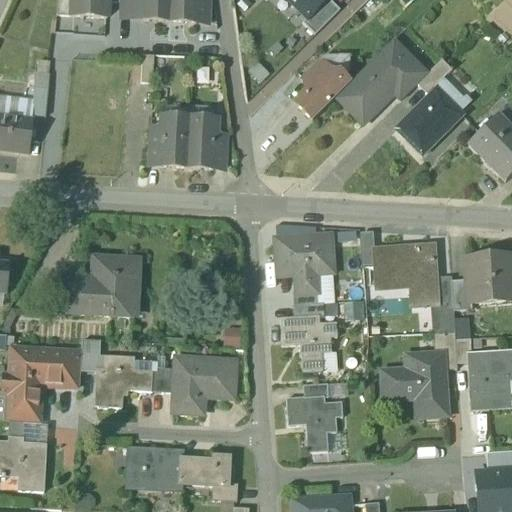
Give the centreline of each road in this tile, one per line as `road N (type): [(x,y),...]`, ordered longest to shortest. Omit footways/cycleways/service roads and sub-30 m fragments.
road 1 (residential): [(251,209),(511,222)]
road 2 (residential): [(0,193),(251,209)]
road 3 (residential): [(251,209),(262,442)]
road 4 (residential): [(262,442),(66,430)]
road 5 (residential): [(267,479),(437,471)]
